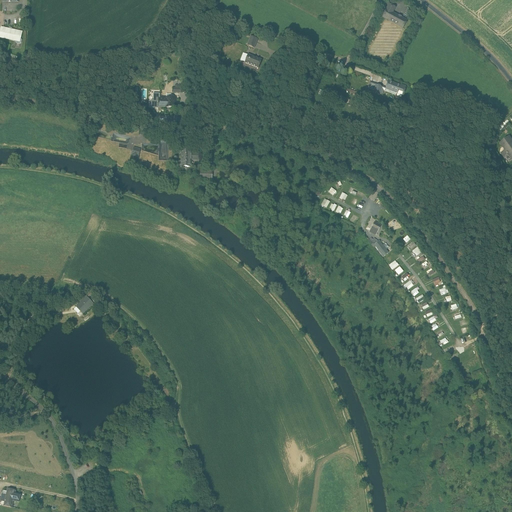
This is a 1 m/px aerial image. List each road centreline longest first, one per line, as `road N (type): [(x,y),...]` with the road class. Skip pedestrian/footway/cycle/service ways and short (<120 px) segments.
road 1 (residential): [(0,102),(262,137),(377,185),(423,238)]
road 2 (unclassified): [(75,511),(73,471),(58,430),(0,372)]
road 3 (unclassified): [(423,238),(475,309),(493,365)]
road 4 (unclassified): [(422,0),(511,81)]
